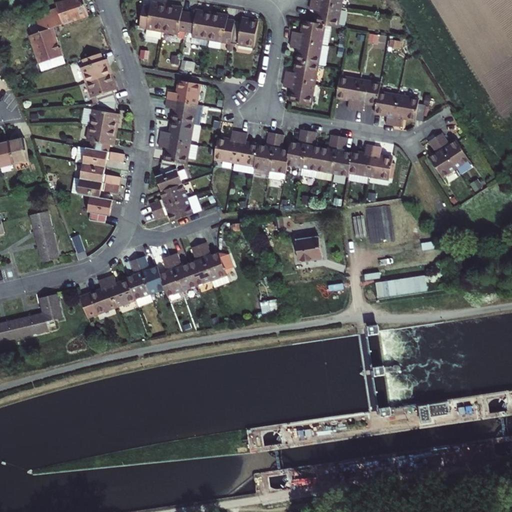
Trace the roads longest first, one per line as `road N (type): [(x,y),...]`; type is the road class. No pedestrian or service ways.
road 1 (residential): [(0,390),(180,344),(354,318),(511,306)]
road 2 (residential): [(440,122),(407,140),(277,115),(268,99),(276,18),(244,0)]
road 3 (residential): [(105,0),(143,116),(125,233)]
